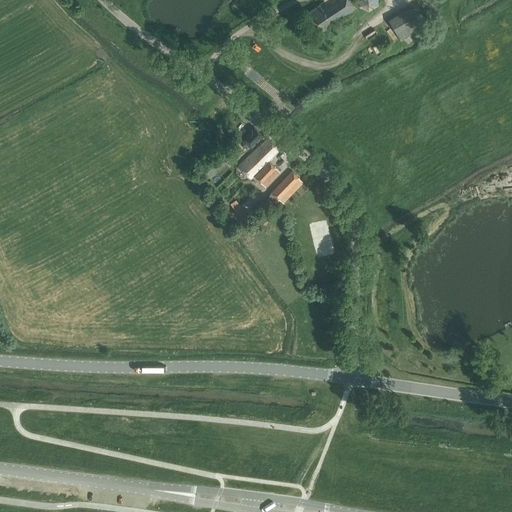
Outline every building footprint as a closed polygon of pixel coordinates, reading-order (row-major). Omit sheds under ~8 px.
[(323,0),(324,1),(307,13),(319,32),(356,8),(350,0),(323,0)] [(378,5),(377,0),(357,0),(358,7),(368,12),(378,5)] [(410,7),(388,20),(401,41),(422,28),(410,7)] [(262,135),(253,127),(241,138),(250,147),(262,135)] [(250,179),(265,163),(266,165),(253,178),(255,180),(256,178),(265,187),(280,172),(268,160),(279,149),(268,138),(239,167),(250,179)] [(292,171),(271,192),(282,203),(303,182),(292,171)]
